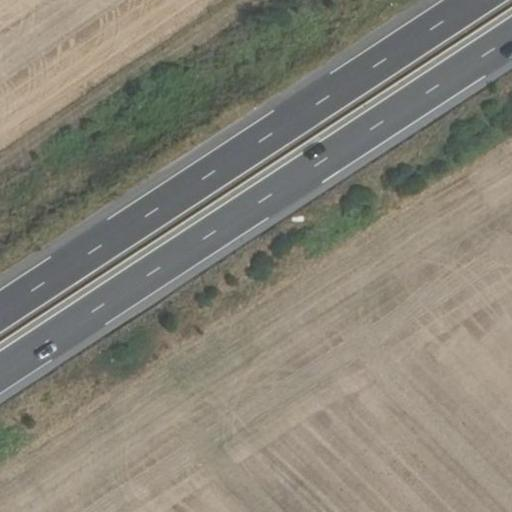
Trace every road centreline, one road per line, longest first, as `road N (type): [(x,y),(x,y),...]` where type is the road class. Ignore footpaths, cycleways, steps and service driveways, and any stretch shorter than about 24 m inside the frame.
road 1 (trunk): [(0,372),(511,34)]
road 2 (trunk): [(465,0),(0,307)]
